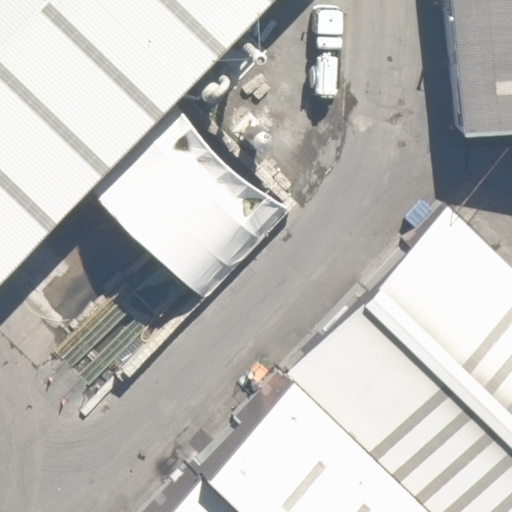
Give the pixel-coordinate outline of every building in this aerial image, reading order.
[(0,0),(0,260),(249,0),(0,0)] [(511,118),(511,0),(438,0),(450,125),(511,118)] [(201,203),(154,155),(32,273),(79,322),(201,203)] [(511,511),(511,270),(434,197),(276,364),(431,511),(511,511)] [(185,460),(239,511),(431,511),(276,364),(185,460)] [(239,511),(185,460),(134,511),(239,511)]
